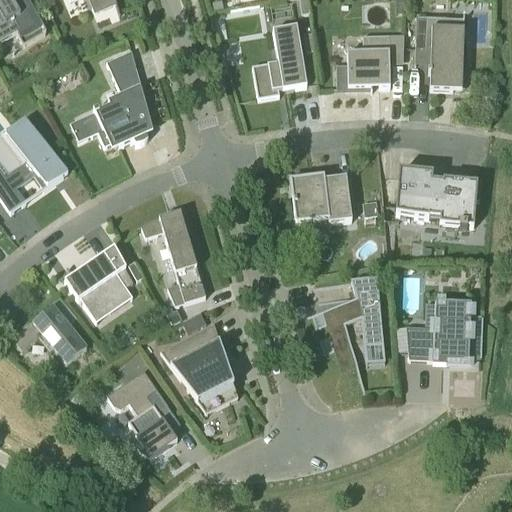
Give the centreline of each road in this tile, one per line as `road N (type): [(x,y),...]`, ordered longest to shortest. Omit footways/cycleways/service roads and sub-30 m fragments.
road 1 (residential): [(318,444),(220,161)]
road 2 (residential): [(0,288),(98,216),(220,161)]
road 3 (residential): [(220,161),(350,137),(470,137)]
road 4 (residential): [(220,161),(170,0)]
